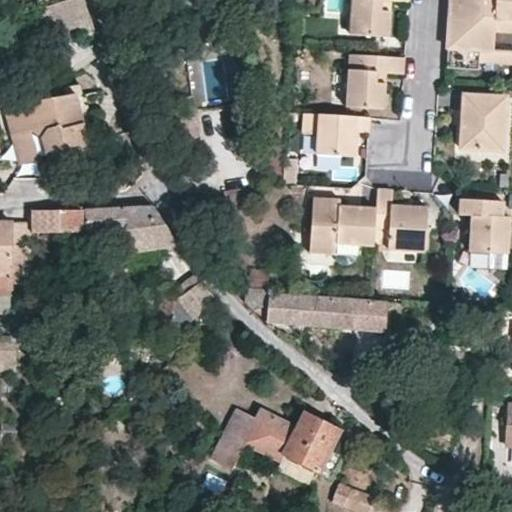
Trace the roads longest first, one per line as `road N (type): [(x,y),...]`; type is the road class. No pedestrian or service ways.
road 1 (residential): [(506,511),(449,481),(233,303),(176,224),(97,0)]
road 2 (residential): [(403,149),(420,121),(427,0)]
